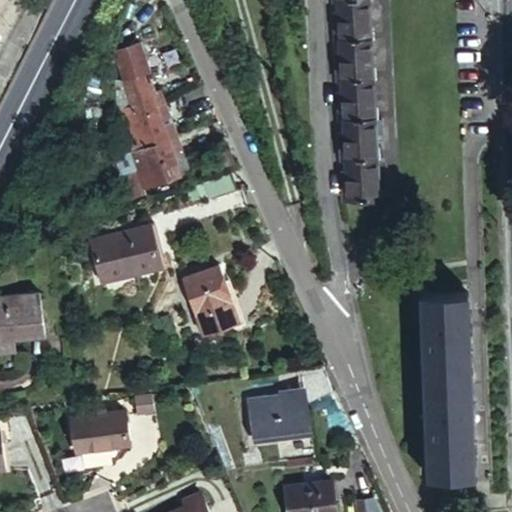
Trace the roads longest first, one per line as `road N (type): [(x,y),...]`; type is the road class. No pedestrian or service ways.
road 1 (residential): [(179,0),(331,345)]
road 2 (residential): [(311,0),(331,345)]
road 3 (residential): [(331,345),(407,511)]
road 4 (secondary): [(0,146),(72,0)]
